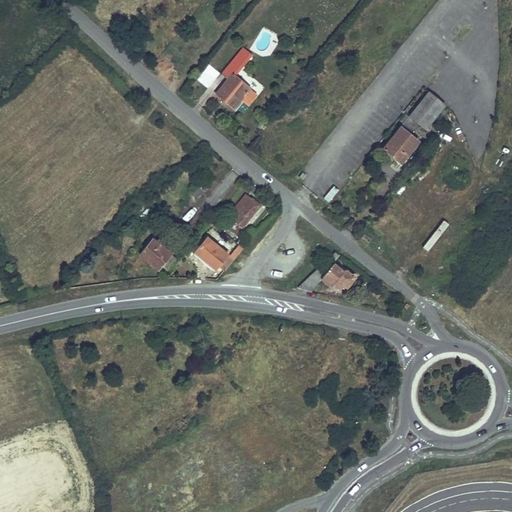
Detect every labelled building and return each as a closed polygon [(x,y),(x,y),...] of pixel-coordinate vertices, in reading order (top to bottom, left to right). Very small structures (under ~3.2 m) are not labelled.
[(221,71),(209,86),(236,108),(251,89),(235,77),(248,60),(252,55),(241,46),(237,51),(221,71)] [(445,105),(439,100),(429,92),(418,105),(418,106),(410,115),(419,123),(420,124),(426,129),(445,105)] [(410,115),(418,106),(412,101),(395,122),(400,127),(407,132),(411,128),(412,130),(419,123),(410,115)] [(418,142),(411,136),(408,133),(407,132),(400,127),(378,153),(389,163),(392,165),(396,159),(400,163),(418,142)] [(208,174),(191,191),(198,198),(215,181),(208,174)] [(333,185),(323,197),(328,201),(338,189),(333,185)] [(237,237),(262,208),(247,196),(229,217),(235,222),(229,229),(237,237)] [(364,233),(360,237),(368,243),(371,239),(364,233)] [(171,253),(153,238),(140,253),(157,269),(171,253)] [(237,241),(244,247),(247,243),(240,238),(237,241)] [(233,260),(244,247),(237,241),(236,243),(238,244),(229,256),(209,239),(196,254),(216,271),(219,267),(224,272),(234,260),(233,260)] [(330,249),(296,285),(306,290),(316,277),(327,287),(331,282),(336,286),(339,283),(344,286),(352,277),(341,268),(340,270),(330,261),(336,255),(330,249)]
